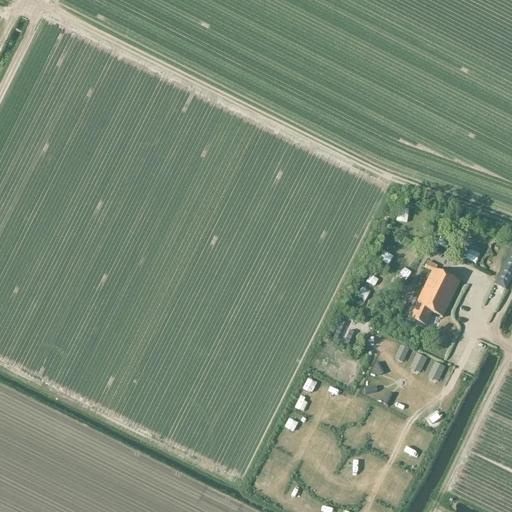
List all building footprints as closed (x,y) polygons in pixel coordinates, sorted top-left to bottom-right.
[(511,251),(494,285),(505,291),(511,278),(511,251)] [(408,320),(417,324),(425,327),(432,314),(442,319),(460,283),(435,271),(437,267),(428,262),(424,269),(431,272),(415,305),(415,306),(408,320)] [(346,360),(337,378),(348,384),(357,366),(346,360)] [(379,362),(373,365),(379,377),(385,374),(379,362)] [(375,386),(364,388),(365,395),(377,393),(375,386)] [(387,393),(382,404),(388,407),(393,396),(387,393)]
